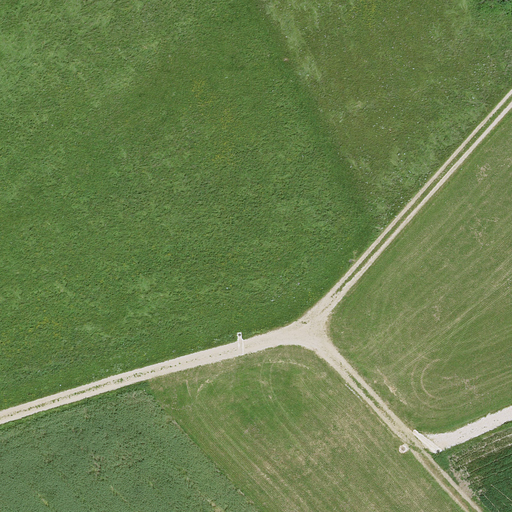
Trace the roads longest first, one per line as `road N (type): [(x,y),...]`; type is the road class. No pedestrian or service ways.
road 1 (track): [(0,418),(304,325),(410,440),(446,441),(511,416)]
road 2 (track): [(304,325),(511,94)]
